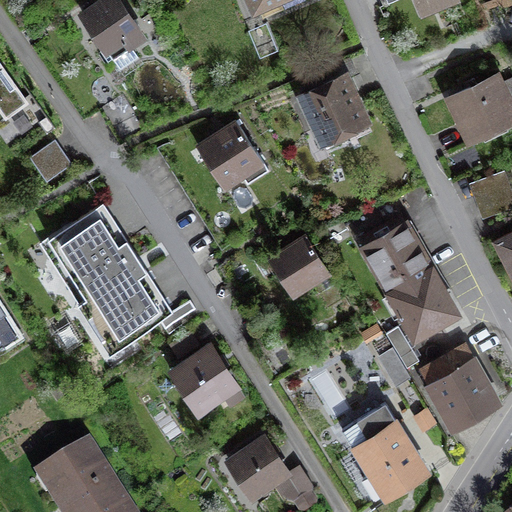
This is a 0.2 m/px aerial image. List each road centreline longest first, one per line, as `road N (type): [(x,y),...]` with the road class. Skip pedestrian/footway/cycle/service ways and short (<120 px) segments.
road 1 (residential): [(0,21),(78,130),(134,174),(344,511)]
road 2 (residential): [(354,0),(511,325)]
